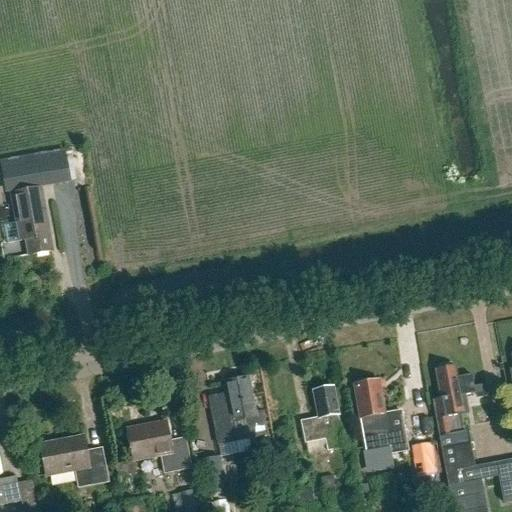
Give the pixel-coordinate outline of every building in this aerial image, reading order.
[(0,168),(5,196),(9,195),(18,242),(24,241),(27,256),(50,252),(38,189),(26,192),(20,163),(0,166),(0,168)] [(9,222),(0,222),(0,241),(11,241),(9,222)] [(472,381),(462,382),(457,383),(454,369),(437,372),(439,388),(437,388),(440,402),(433,403),(441,450),(441,451),(448,489),(460,487),(457,474),(476,471),(468,429),(464,429),(461,414),(464,414),(462,398),(465,398),(475,396),(472,381)] [(254,415),(247,380),(225,385),(227,397),(210,400),(220,446),(248,440),(267,436),(262,414),(254,415)] [(354,387),(365,453),(388,449),(389,456),(391,456),(407,453),(400,414),(384,416),(378,383),(354,387)] [(343,449),(332,390),(313,394),(318,420),(301,423),(305,445),(325,441),(327,452),(343,449)] [(170,443),(166,423),(126,431),(132,463),(160,458),(164,475),(191,470),(185,440),(170,443)] [(88,463),(83,439),(40,448),(45,477),(74,472),(78,490),(108,484),(104,460),(88,463)] [(416,479),(436,476),(430,444),(411,447),(416,479)] [(203,498),(226,494),(220,458),(196,462),(203,498)] [(325,499),(336,497),(333,476),(321,479),(325,499)] [(0,482),(0,507),(20,503),(16,479),(0,482)] [(312,489),(297,491),(299,505),(314,503),(312,489)] [(207,511),(228,511),(227,501),(206,504),(207,511)]
